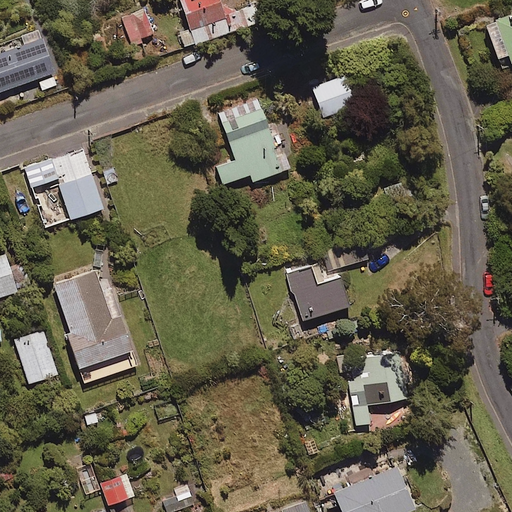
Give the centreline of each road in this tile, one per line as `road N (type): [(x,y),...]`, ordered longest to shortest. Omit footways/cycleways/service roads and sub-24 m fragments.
road 1 (residential): [(0,142),(399,0)]
road 2 (residential): [(511,408),(480,334),(460,124),(415,0)]
